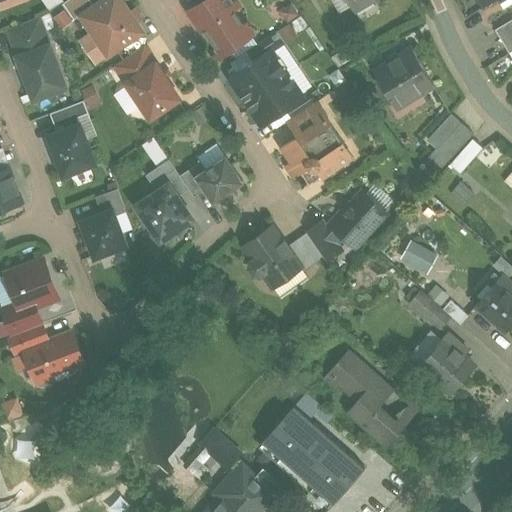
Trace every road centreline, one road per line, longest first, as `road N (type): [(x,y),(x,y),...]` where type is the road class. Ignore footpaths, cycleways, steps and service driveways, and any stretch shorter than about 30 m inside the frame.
road 1 (residential): [(52,217),(91,308),(102,326),(116,329),(133,322),(269,183),(264,163),(153,0)]
road 2 (residential): [(511,129),(473,84),(430,0)]
road 3 (residential): [(0,78),(52,217)]
